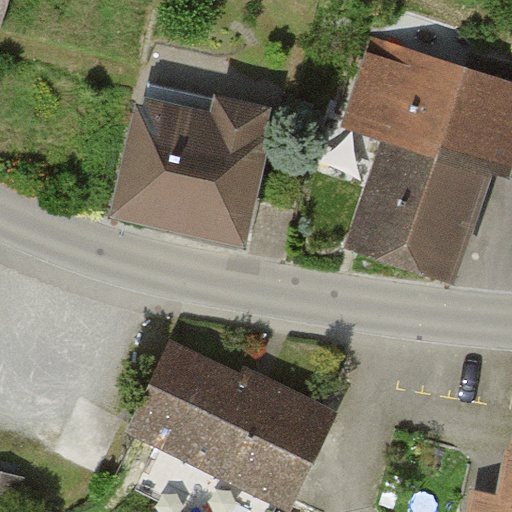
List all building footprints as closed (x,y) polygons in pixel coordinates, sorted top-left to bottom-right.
[(0,0),(0,27),(14,31),(23,0),(0,0)] [(511,157),(511,75),(383,35),(355,122),(397,136),(508,170),(511,157)] [(160,82),(133,206),(269,236),(296,111),(160,82)] [(476,273),(508,170),(397,136),(365,238),(476,273)] [(349,411),(187,339),(146,433),(308,504),(349,411)] [(14,511),(23,478),(0,472),(0,511),(14,511)] [(476,511),(511,511),(511,474),(509,496),(480,491),(476,511)]
